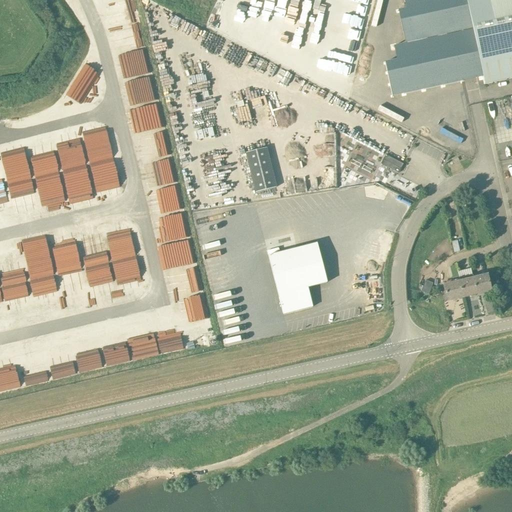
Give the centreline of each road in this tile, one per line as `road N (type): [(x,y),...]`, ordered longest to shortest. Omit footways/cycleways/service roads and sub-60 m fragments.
road 1 (secondary): [(0,437),(511,323)]
road 2 (unknown): [(315,105),(279,92),(265,96),(259,115),(276,176),(318,171),(321,151)]
